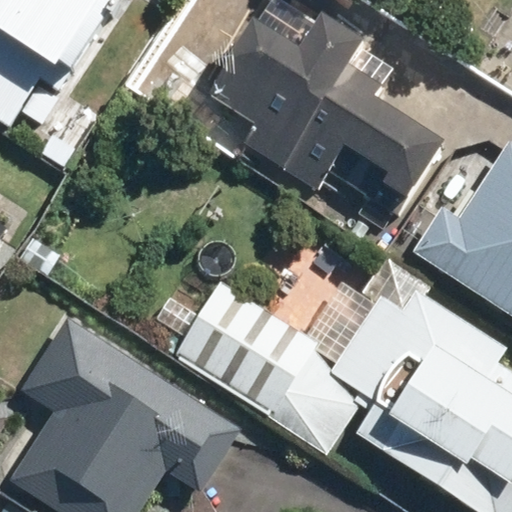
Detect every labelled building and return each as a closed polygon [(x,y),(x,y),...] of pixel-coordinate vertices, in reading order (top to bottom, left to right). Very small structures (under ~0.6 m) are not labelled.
[(130,0),(0,0),(0,121),(16,132),(46,85),(66,98),(130,0)] [(335,13),(313,43),(306,51),(272,25),(205,113),(386,252),(460,156),(383,97),(406,67),(335,13)] [(420,259),(511,320),(511,143),(465,214),(454,207),(420,259)] [(0,261),(12,242),(0,234),(0,261)] [(367,294),(350,283),(335,273),(305,318),(321,328),(310,344),(227,289),(180,359),(333,460),(352,432),(473,511),(511,511),(511,371),(505,368),(511,357),(511,354),(430,300),(436,290),(390,259),(367,294)] [(208,495),(245,431),(202,407),(102,346),(16,488),(55,511),(146,511),(170,473),(208,495)]
